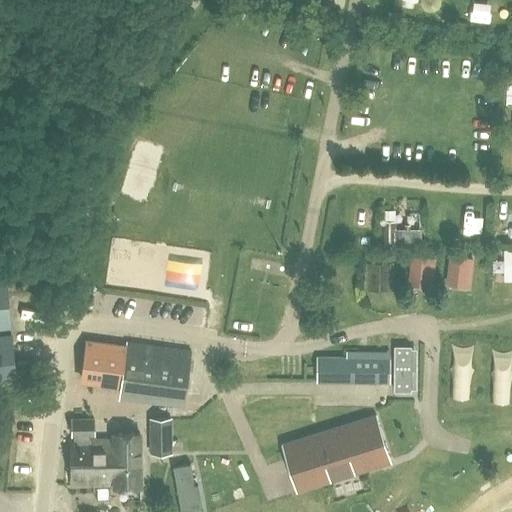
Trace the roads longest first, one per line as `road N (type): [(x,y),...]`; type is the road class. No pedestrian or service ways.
road 1 (track): [(200,0),(182,17),(108,150),(77,263)]
road 2 (unclassified): [(43,511),(77,263)]
